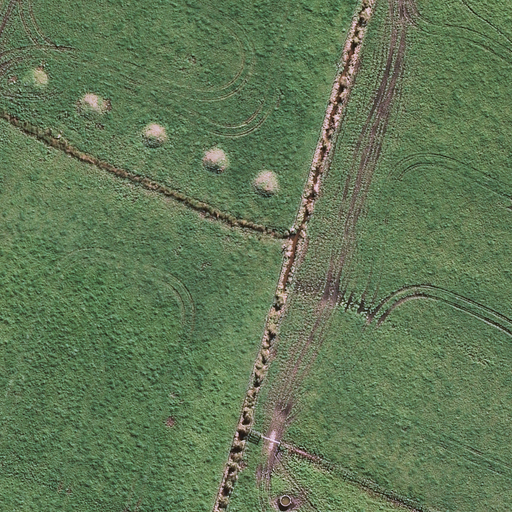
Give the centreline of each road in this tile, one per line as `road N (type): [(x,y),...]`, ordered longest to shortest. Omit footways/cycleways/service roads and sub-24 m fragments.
road 1 (track): [(0,106),(306,242)]
road 2 (track): [(237,511),(306,242)]
road 3 (track): [(306,242),(394,0)]
